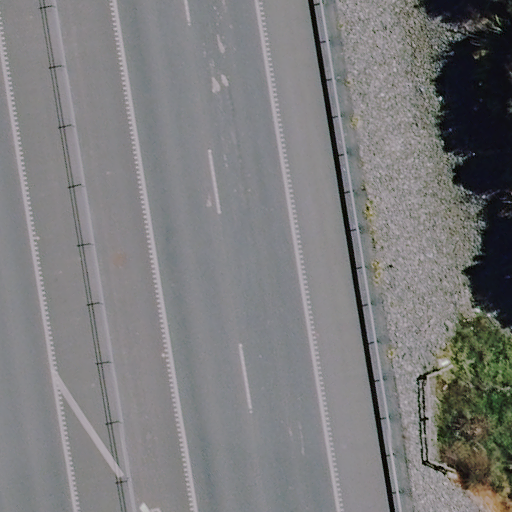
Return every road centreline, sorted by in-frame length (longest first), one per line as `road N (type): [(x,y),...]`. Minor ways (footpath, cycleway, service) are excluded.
road 1 (motorway): [(189,0),(271,511)]
road 2 (motorway): [(35,511),(0,306)]
